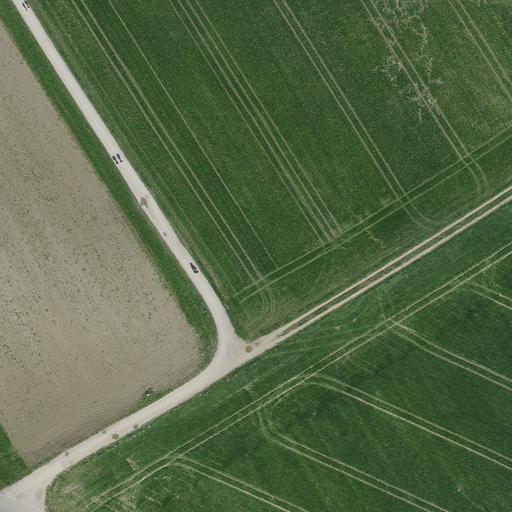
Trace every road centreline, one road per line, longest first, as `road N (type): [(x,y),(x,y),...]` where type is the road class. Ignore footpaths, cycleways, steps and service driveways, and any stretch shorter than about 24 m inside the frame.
road 1 (track): [(23,494),(44,472),(222,364),(232,326),(35,0)]
road 2 (track): [(232,326),(482,217),(511,193)]
